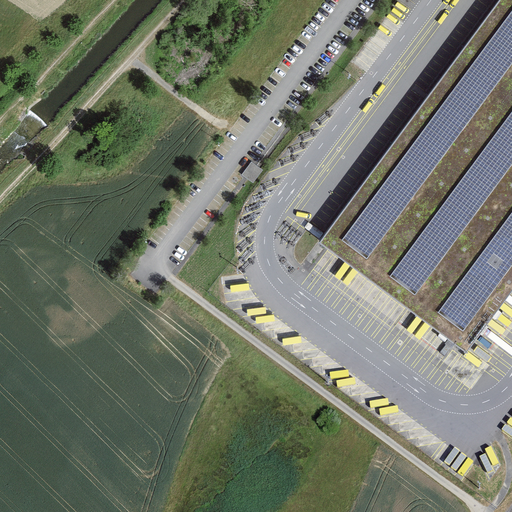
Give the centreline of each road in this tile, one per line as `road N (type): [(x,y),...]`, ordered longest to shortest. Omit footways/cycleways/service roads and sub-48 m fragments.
road 1 (unclassified): [(280,200),(264,246),(285,286),(437,399),(475,404),(511,382)]
road 2 (track): [(0,198),(179,0)]
road 3 (unclassified): [(430,0),(280,200)]
road 4 (track): [(0,106),(96,0)]
road 5 (track): [(131,60),(246,142)]
